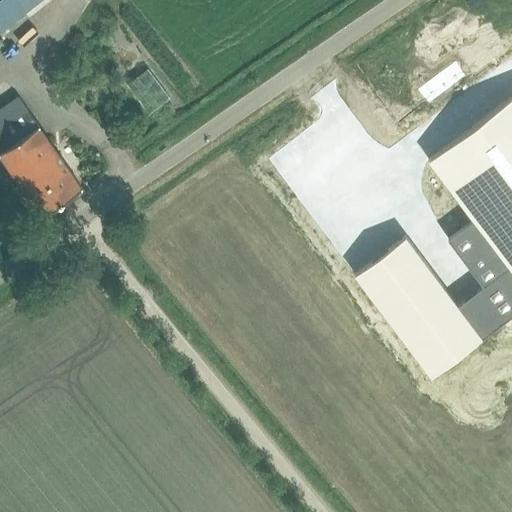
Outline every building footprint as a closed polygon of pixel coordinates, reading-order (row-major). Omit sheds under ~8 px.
[(0,0),(0,34),(43,0),(0,0)] [(128,87),(150,116),(170,101),(148,71),(128,87)] [(353,267),(428,375),(511,316),(511,91),(425,152),(470,216),(444,234),(445,236),(421,253),(405,231),(353,267)] [(0,111),(0,154),(38,129),(17,99),(0,111)] [(82,192),(82,191),(38,129),(0,154),(0,157),(42,219),(43,219),(55,210),(62,212),(68,207),(69,200),(81,192),(82,192)]
